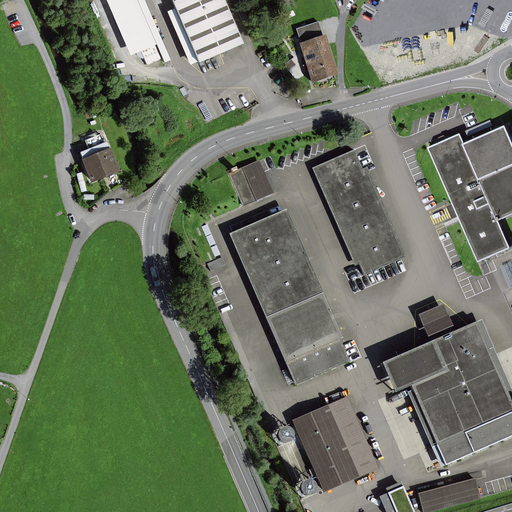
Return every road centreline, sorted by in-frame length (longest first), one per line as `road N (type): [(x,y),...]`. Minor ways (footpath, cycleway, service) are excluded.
road 1 (primary): [(454,79),(231,138),(178,173),(157,215)]
road 2 (unclassified): [(157,215),(111,210),(87,225),(0,462)]
road 3 (primary): [(157,215),(153,254),(162,293),(258,511)]
road 4 (track): [(87,225),(73,211),(64,176),(63,98),(20,0)]
